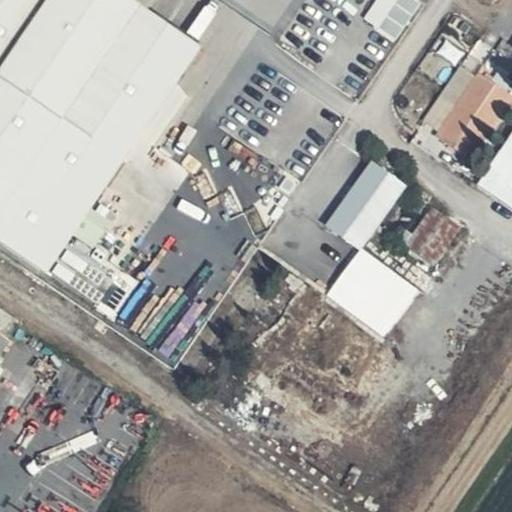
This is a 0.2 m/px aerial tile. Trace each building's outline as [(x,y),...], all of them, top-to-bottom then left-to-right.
[(0,0),(0,244),(44,275),(199,48),(130,0),(0,0)] [(377,0),(366,19),(399,39),(423,0),(377,0)] [(511,97),(479,75),(435,144),(469,164),(511,99),(511,97)] [(278,101),(260,88),(237,123),(269,144),(278,131),(312,153),(328,131),(293,109),(298,101),(284,92),(278,101)] [(312,153),(278,131),(269,144),(303,166),(312,153)] [(511,136),(479,186),(511,208),(511,136)] [(358,245),(379,214),(400,184),(366,163),(325,224),(358,245)] [(405,245),(435,266),(463,227),(431,206),(411,236),(405,245)] [(387,337),(422,289),(364,246),(329,294),(387,337)] [(0,360),(12,344),(0,336),(0,360)]
